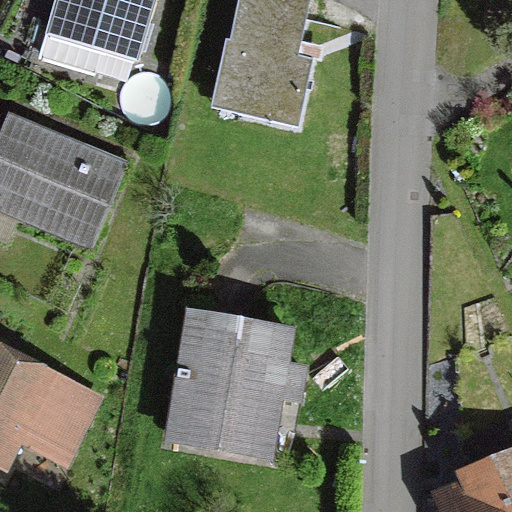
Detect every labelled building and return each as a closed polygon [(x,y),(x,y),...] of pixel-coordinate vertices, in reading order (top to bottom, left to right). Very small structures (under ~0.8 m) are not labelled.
[(55,0),(46,33),(38,59),(84,72),(91,47),(128,58),(145,0),(55,0)] [(234,0),(224,47),(247,52),(233,115),(291,128),(306,61),(291,58),(304,0),(234,0)] [(0,212),(83,247),(116,167),(5,121),(0,132),(0,212)] [(278,368),(284,334),(185,317),(175,373),(173,372),(171,380),(174,380),(167,421),(215,429),(211,450),(263,459),(273,398),(293,402),(298,372),(278,368)] [(58,461),(88,402),(0,357),(0,456),(10,437),(58,461)] [(437,501),(440,511),(511,511),(511,424),(506,427),(511,442),(511,457),(460,479),(464,490),(437,501)]
